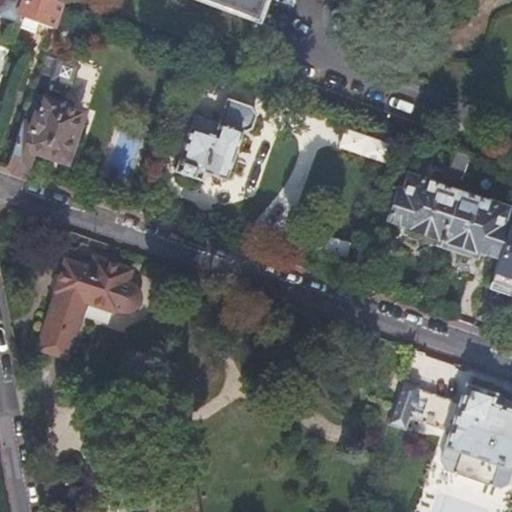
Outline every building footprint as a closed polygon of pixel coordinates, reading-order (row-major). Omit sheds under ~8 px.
[(30,0),(9,0),(6,10),(25,17),(28,7),(30,0)] [(71,1),(67,0),(30,0),(28,7),(25,17),(25,18),(61,31),(71,1)] [(201,0),(254,19),(260,0),(201,0)] [(226,64),(193,52),(186,72),(219,83),(226,64)] [(32,88),(16,135),(6,165),(25,172),(34,147),(63,158),(78,113),(59,106),(60,104),(48,99),(50,94),(32,88)] [(195,113),(176,168),(200,177),(203,168),(224,176),(240,129),(245,131),(254,128),(258,115),(252,105),(225,96),(217,121),(195,113)] [(0,163),(6,165),(16,135),(4,130),(0,143),(0,163)] [(394,188),(384,215),(405,223),(403,228),(409,230),(409,235),(418,238),(423,234),(440,240),(458,185),(469,154),(454,149),(441,186),(408,174),(402,191),(394,188)] [(458,185),(440,240),(455,246),(458,252),(465,255),(475,252),(477,248),(497,255),(506,229),(507,225),(500,223),(505,209),(468,196),(470,189),(458,185)] [(497,255),(487,284),(511,292),(511,230),(506,229),(497,255)] [(53,292),(34,348),(65,358),(84,303),(114,314),(115,311),(121,312),(124,312),(128,310),(134,304),(136,302),(137,295),(137,293),(137,291),(136,288),(132,284),(125,281),(129,270),(91,257),(87,268),(62,260),(51,291),(53,292)] [(379,393),(394,350),(382,345),(367,389),(379,393)] [(379,393),(381,394),(388,375),(393,360),(396,351),(394,350),(379,393)] [(388,375),(381,394),(388,396),(419,407),(433,412),(441,415),(447,400),(449,401),(456,383),(439,377),(430,373),(421,370),(393,360),(388,375)] [(464,385),(456,383),(449,401),(447,400),(441,415),(436,427),(447,432),(443,446),(444,447),(440,459),(444,469),(453,472),(452,473),(490,487),(491,486),(500,489),(506,485),(511,469),(511,411),(489,403),(493,394),(472,386),(464,383),(464,385)] [(124,511),(122,477),(105,478),(107,511),(124,511)]
